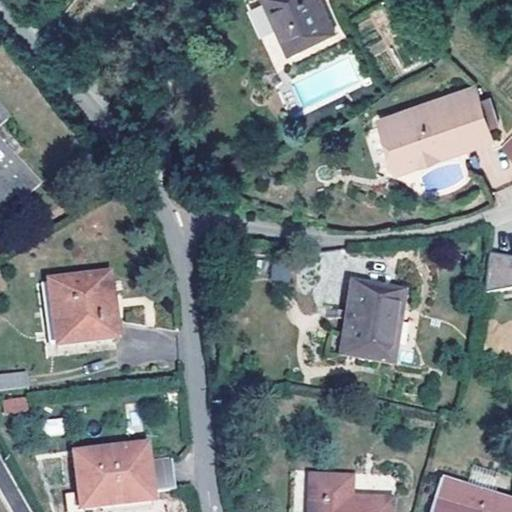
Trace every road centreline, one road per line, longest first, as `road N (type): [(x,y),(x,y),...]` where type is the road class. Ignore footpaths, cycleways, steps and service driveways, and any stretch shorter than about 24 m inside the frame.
road 1 (residential): [(511,207),(395,240),(219,227),(190,242)]
road 2 (residential): [(190,242),(0,9)]
road 3 (residential): [(221,511),(190,242)]
